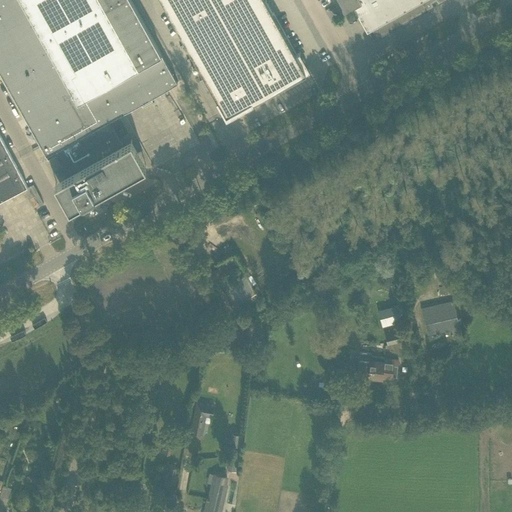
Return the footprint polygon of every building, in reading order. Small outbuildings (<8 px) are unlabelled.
[(132,0),(0,0),(0,70),(41,146),(46,155),(54,150),(67,175),(55,182),(70,208),(83,200),(95,193),(95,194),(146,165),(132,139),(122,144),(109,120),(141,102),(142,106),(153,100),(151,96),(178,82),(173,73),(132,0)] [(296,54),(266,0),(162,0),(188,46),(227,116),(267,94),(267,93),(270,91),(271,91),(274,89),(277,87),(278,87),(281,86),(281,85),(284,84),(285,83),(288,82),(288,81),(291,80),(292,79),(295,78),(295,77),(298,76),(299,76),(302,74),(305,72),(306,72),(305,70),(308,68),(300,53),(299,52),(296,54)] [(445,0),(338,0),(345,12),(353,7),(367,32),(372,29),(377,38),(434,6),(432,2),(436,0),(438,4),(445,0)] [(0,200),(27,186),(0,134),(0,200)] [(33,183),(24,188),(35,207),(43,203),(33,183)] [(434,266),(439,284),(451,281),(447,263),(434,266)] [(245,276),(226,286),(236,304),(254,293),(245,276)] [(451,283),(439,285),(440,292),(453,290),(451,283)] [(307,296),(310,302),(320,297),(317,290),(307,296)] [(422,308),(428,334),(428,335),(452,329),(453,334),(460,333),(459,327),(453,301),(422,308)] [(396,314),(386,317),(388,325),(404,321),(400,304),(394,306),(396,314)] [(253,345),(252,344),(245,318),(227,323),(232,344),(239,342),(241,348),(253,345)] [(407,339),(404,329),(386,334),(389,344),(407,339)] [(355,356),(354,366),(358,366),(357,375),(392,378),(392,376),(397,377),(398,366),(393,365),(393,358),(383,357),(384,356),(371,355),(372,352),(360,351),(359,356),(355,356)] [(196,402),(190,432),(202,435),(206,416),(212,417),(214,405),(196,402)] [(241,445),(242,439),(243,435),(232,434),(231,444),(237,445),(241,445)] [(239,465),(240,454),(233,453),(232,457),(235,457),(234,464),(232,463),(231,467),(230,467),(229,470),(234,471),(238,471),(239,465)] [(0,459),(0,476),(2,477),(9,457),(2,454),(0,459)] [(179,468),(168,465),(165,484),(175,486),(179,468)] [(218,511),(221,503),(223,503),(227,486),(226,486),(225,486),(227,477),(215,474),(209,497),(208,497),(207,497),(207,498),(209,499),(205,511),(218,511)] [(39,485),(40,479),(28,476),(26,482),(39,485)] [(0,493),(0,511),(2,511),(10,487),(3,485),(1,491),(0,493)]
